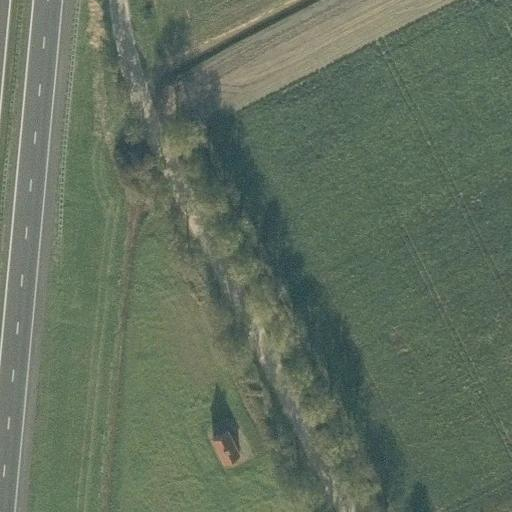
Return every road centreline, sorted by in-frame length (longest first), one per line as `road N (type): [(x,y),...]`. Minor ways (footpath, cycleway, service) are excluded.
road 1 (unclassified): [(345,511),(158,146),(129,76),(114,0)]
road 2 (motorway): [(0,510),(47,0)]
